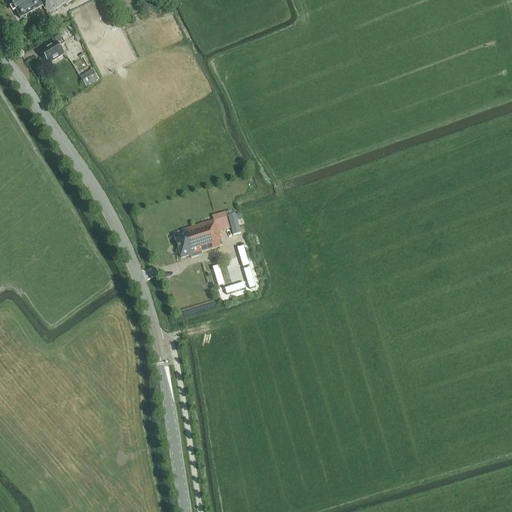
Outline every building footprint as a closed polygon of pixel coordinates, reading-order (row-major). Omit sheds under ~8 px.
[(9,0),(21,20),(40,9),(39,9),(43,7),(47,14),(73,0),(9,0)] [(59,48),(65,44),(59,34),(51,39),(55,45),(46,50),(47,51),(41,54),(48,65),(64,55),(59,48)] [(98,80),(92,70),(80,77),(86,88),(98,80)] [(230,211),(224,213),(225,217),(227,216),(233,236),(240,234),(237,222),(242,220),(240,214),(235,215),(235,214),(232,215),(230,211)] [(212,216),(213,222),(217,233),(229,229),(226,218),(225,217),(224,213),(212,216)] [(219,240),(217,233),(213,222),(188,229),(188,231),(183,233),(182,231),(173,234),(181,259),(190,256),(191,259),(202,256),(201,253),(219,247),(217,241),(219,240)] [(252,271),(250,263),(241,265),(243,274),(252,271)] [(241,287),(228,279),(224,286),(232,290),(232,289),(237,293),(241,287)] [(253,284),(247,280),(242,287),(248,291),(253,284)] [(231,296),(224,291),(220,299),(227,303),(231,296)]
